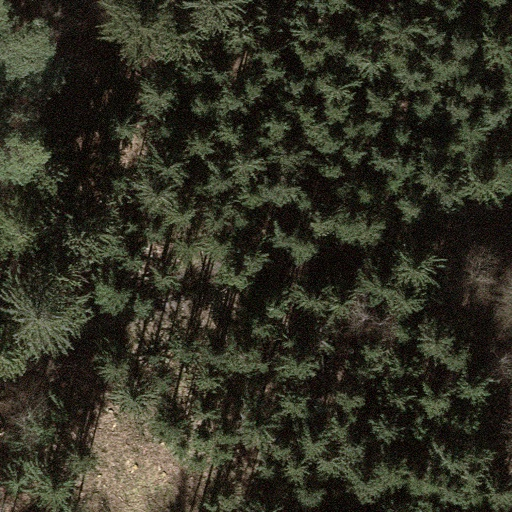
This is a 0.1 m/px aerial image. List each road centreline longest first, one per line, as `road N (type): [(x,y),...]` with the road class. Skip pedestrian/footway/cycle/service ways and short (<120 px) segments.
road 1 (track): [(0,348),(511,183)]
road 2 (track): [(0,130),(74,0)]
